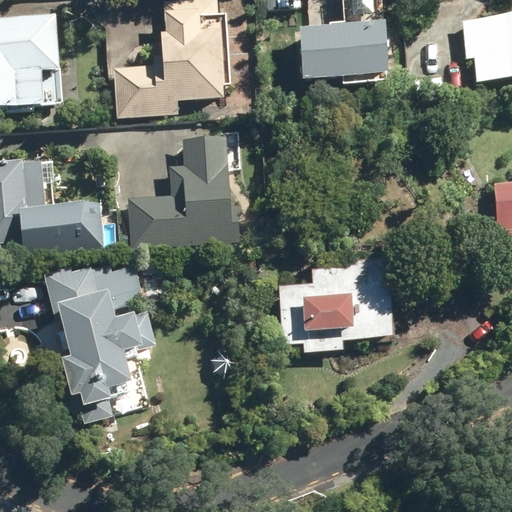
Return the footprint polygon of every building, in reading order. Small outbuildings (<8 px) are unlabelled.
[(116,120),(181,119),(181,106),(227,106),(226,18),(218,18),(217,1),(163,2),(164,60),(153,60),(153,70),(115,70),(116,120)] [(511,20),(464,27),(468,62),(476,61),(480,87),(511,82),(511,20)] [(0,112),(48,110),(46,80),(65,79),(61,23),(0,26),(0,112)] [(302,29),(302,82),(391,82),(390,28),(302,29)] [(230,251),(230,244),(242,244),(242,208),(230,208),(231,139),(191,139),(191,172),(174,172),(174,203),(129,203),(129,251),(230,251)] [(35,225),(57,225),(58,169),(0,167),(0,245),(34,247),(35,225)] [(498,230),(511,229),(511,187),(497,188),(498,230)] [(71,215),(71,250),(121,251),(121,215),(71,215)] [(393,266),(355,267),(356,275),(313,277),(313,289),(280,290),(282,348),(396,344),(393,266)] [(84,402),(88,414),(138,400),(136,392),(143,390),(134,359),(159,352),(152,324),(140,327),(138,319),(120,324),(112,295),(119,293),(112,269),(76,279),(75,274),(45,282),(58,327),(65,325),(75,363),(66,366),(76,404),(84,402)]
